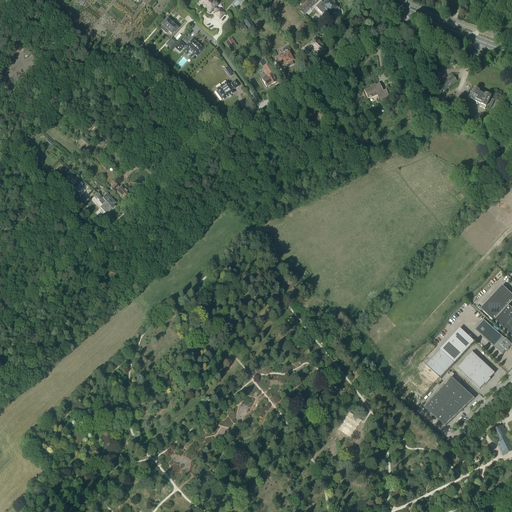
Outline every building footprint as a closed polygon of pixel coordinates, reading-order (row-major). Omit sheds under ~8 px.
[(212,3),(209,0),(201,0),(199,4),(202,7),(202,8),(205,11),(206,10),(210,14),(212,11),(215,13),(214,14),(220,19),(224,14),(219,9),(218,10),(215,8),(218,5),(214,1),(212,3)] [(310,9),(315,4),(311,0),(306,5),(310,9)] [(339,10),(332,3),(332,2),(330,0),(327,0),(326,2),(325,1),(322,4),(321,3),(316,7),(322,13),(323,12),(327,16),(330,14),(331,14),(334,11),(336,13),(338,12),(339,10)] [(171,23),(167,19),(162,26),(165,29),(163,31),(166,34),(168,32),(172,35),(177,29),(174,25),(171,22),(171,23)] [(250,32),(255,29),(249,19),(244,22),(250,32)] [(301,32),(307,26),(303,23),(298,29),(301,32)] [(177,43),(172,38),(166,45),(171,49),(177,43)] [(319,55),(325,49),(320,44),(321,43),(315,38),(313,40),(314,40),(308,46),(312,51),(313,50),(319,55)] [(197,57),(204,49),(193,39),(186,47),(197,57)] [(234,48),(237,46),(232,39),(226,43),(230,49),(232,47),(233,47),(234,48)] [(179,52),(185,46),(180,42),(175,48),(179,52)] [(281,56),(277,58),(278,58),(282,67),(288,64),(289,67),(293,65),(292,62),(293,61),(288,53),(291,52),(288,47),(285,48),(287,51),(284,53),(285,55),(285,56),(282,58),(281,56)] [(162,61),(156,68),(158,70),(165,63),(162,61)] [(399,67),(392,63),(388,69),(395,73),(399,67)] [(269,76),(262,80),(267,88),(276,82),(274,78),(276,77),(269,64),(266,66),(268,69),(266,70),(269,76)] [(228,67),(224,70),(229,78),(233,75),(228,67)] [(444,92),(456,82),(452,77),(440,86),(444,92)] [(239,86),(235,81),(231,84),(231,85),(229,86),(226,82),(217,89),(221,96),(220,96),(223,100),(224,99),(224,100),(234,93),(232,91),(234,89),(235,90),(239,86)] [(383,92),(379,84),(365,90),(369,98),(376,95),(380,102),(389,98),(386,91),(383,92)] [(424,85),(419,89),(427,98),(432,94),(424,85)] [(485,96),(479,93),(480,92),(474,89),(470,99),(481,105),(480,107),(485,109),(486,107),(487,106),(491,108),(494,100),(490,98),(491,97),(486,95),(485,96)] [(91,122),(86,128),(90,131),(94,125),(91,122)] [(126,125),(117,131),(121,136),(129,130),(126,125)] [(365,138),(357,142),(359,148),(361,148),(368,145),(365,138)] [(72,175),(65,182),(77,193),(84,186),(72,175)] [(125,186),(122,188),(121,187),(122,187),(119,189),(118,188),(119,187),(116,184),(111,189),(114,192),(115,191),(117,193),(123,200),(131,193),(125,186)] [(112,210),(116,207),(114,205),(116,204),(109,196),(111,194),(106,190),(104,192),(107,195),(102,199),(112,210)] [(102,199),(100,201),(103,206),(100,208),(101,209),(100,210),(100,211),(102,214),(103,214),(105,213),(105,214),(108,211),(109,212),(112,210),(102,199)] [(511,296),(504,288),(497,296),(496,295),(485,306),(487,307),(483,311),(494,321),(493,321),(494,321),(511,337),(511,308),(509,306),(511,302),(511,296)] [(506,339),(483,320),(474,330),(496,350),(502,355),(505,351),(506,351),(511,345),(506,339)] [(460,329),(440,350),(454,364),(474,342),(460,329)] [(440,350),(426,365),(441,379),(454,364),(440,350)] [(485,385),(491,380),(490,379),(495,374),(472,353),(457,369),(480,390),(485,384),(485,385)] [(445,427),(474,399),(471,396),(451,378),(425,406),(442,424),(442,423),(445,427)] [(362,419),(351,413),(344,427),(355,432),(362,419)] [(511,444),(503,426),(491,432),(499,447),(501,446),(504,453),(511,448),(511,444)]
